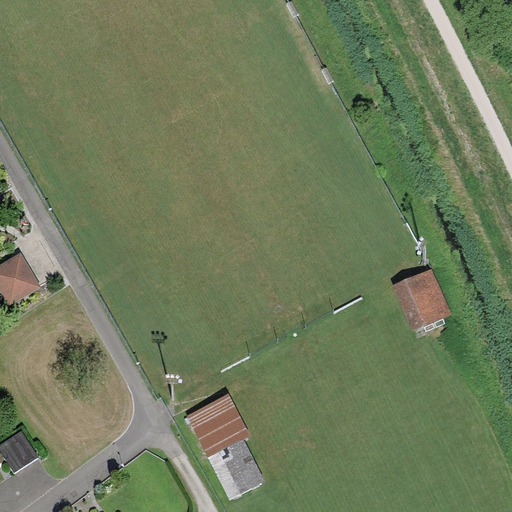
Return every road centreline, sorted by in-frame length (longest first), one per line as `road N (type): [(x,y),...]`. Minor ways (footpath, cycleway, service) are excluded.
road 1 (residential): [(42,511),(120,453),(142,421),(141,390),(0,145)]
road 2 (track): [(430,0),(511,162)]
